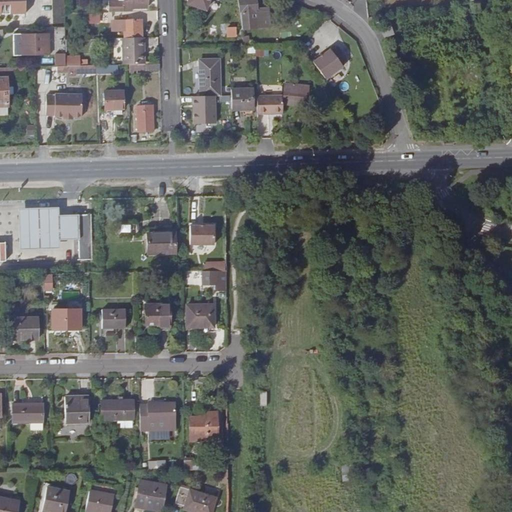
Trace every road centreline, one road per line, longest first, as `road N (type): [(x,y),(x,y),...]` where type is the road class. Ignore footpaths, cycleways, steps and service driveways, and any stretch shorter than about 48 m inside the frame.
road 1 (primary): [(407,160),(0,171)]
road 2 (residential): [(231,363),(0,368)]
road 3 (unclassified): [(316,0),(368,34),(407,160)]
road 4 (residential): [(168,0),(172,124)]
